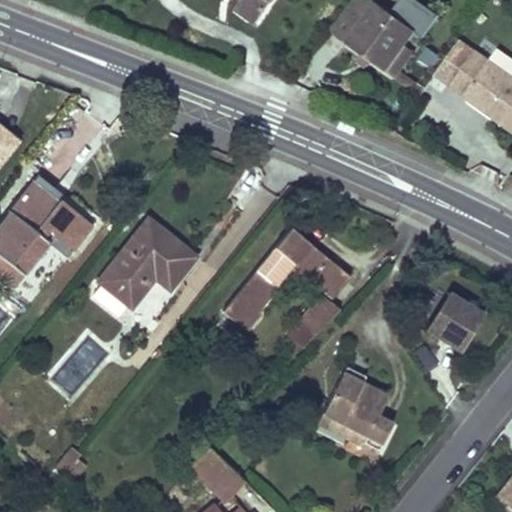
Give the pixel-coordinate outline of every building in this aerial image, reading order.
[(233,12),(253,26),(272,0),(240,0),(239,2),(233,12)] [(384,71),(414,30),(372,0),(351,0),(346,7),(362,19),(345,43),(384,71)] [(346,7),(329,31),(345,43),(362,19),(346,7)] [(423,36),(414,30),(384,71),(393,77),(423,36)] [(511,135),(511,80),(472,54),(447,89),(511,136),(511,135)] [(15,142),(0,129),(0,136),(12,146),(15,142)] [(0,161),(12,146),(0,136),(0,161)] [(90,226),(33,181),(9,211),(12,213),(0,227),(0,272),(1,273),(2,270),(15,280),(47,241),(42,237),(49,229),(73,248),(90,226)] [(0,227),(12,213),(9,211),(8,210),(0,220),(0,227)] [(194,257),(147,220),(97,282),(100,284),(127,305),(130,308),(149,284),(146,282),(151,276),(154,278),(169,290),(194,257)] [(350,276),(290,227),(222,311),(245,330),(260,313),(256,310),(293,264),(334,297),(350,276)] [(127,305),(100,284),(91,296),(118,317),(127,305)] [(339,309),(321,294),(288,337),(295,343),(301,348),(339,309)] [(446,296),(424,332),(459,354),(481,318),(446,296)] [(301,348),(295,343),(285,353),(291,358),(301,348)] [(346,366),(342,373),(362,383),(366,376),(346,366)] [(342,373),(317,423),(363,446),(378,415),(388,395),(362,383),(342,373)] [(392,423),(378,415),(363,446),(377,453),(392,423)] [(243,480),(207,446),(189,467),(224,500),(243,480)] [(56,467),(64,474),(77,459),(80,454),(77,452),(72,447),(56,467)] [(86,466),(77,459),(64,474),(62,478),(70,485),(86,466)] [(511,472),(494,496),(511,509),(511,472)]
